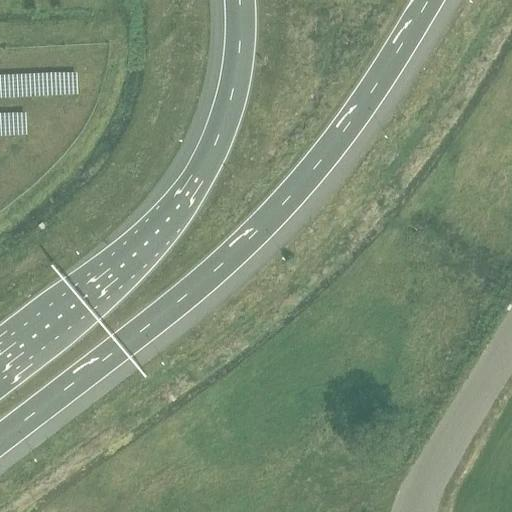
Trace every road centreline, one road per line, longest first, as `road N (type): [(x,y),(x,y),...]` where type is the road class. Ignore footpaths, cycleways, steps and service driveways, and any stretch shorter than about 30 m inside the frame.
road 1 (motorway): [(0,440),(252,236),(324,156),(431,0)]
road 2 (motorway): [(238,0),(230,107),(185,197),(140,247),(0,363)]
road 3 (unclassified): [(511,331),(409,511)]
